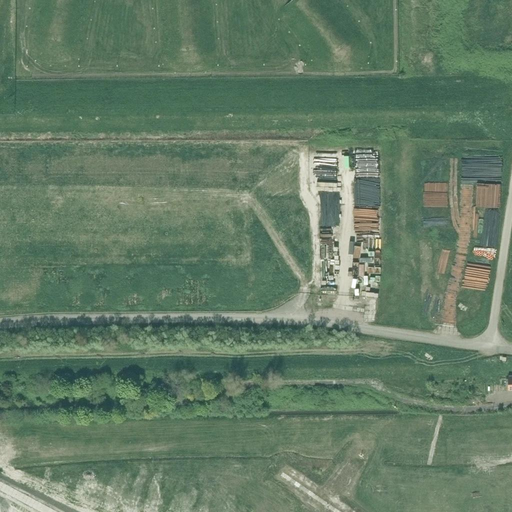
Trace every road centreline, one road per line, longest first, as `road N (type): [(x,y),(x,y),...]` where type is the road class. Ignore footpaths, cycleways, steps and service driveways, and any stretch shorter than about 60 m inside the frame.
road 1 (track): [(511,111),(59,111),(0,120)]
road 2 (unclassified): [(0,322),(315,320),(490,346)]
road 3 (unclassified): [(490,346),(511,197)]
